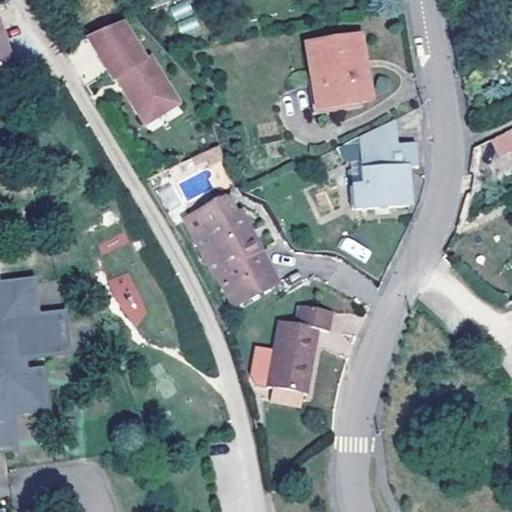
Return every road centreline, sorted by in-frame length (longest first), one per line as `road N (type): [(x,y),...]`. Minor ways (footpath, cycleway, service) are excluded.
road 1 (unclassified): [(256,511),(245,432),(198,296),(26,0)]
road 2 (residential): [(422,0),(447,174),(367,369),(351,481),(356,511)]
